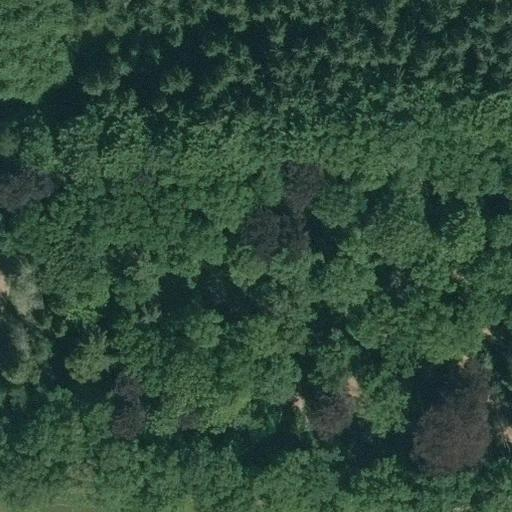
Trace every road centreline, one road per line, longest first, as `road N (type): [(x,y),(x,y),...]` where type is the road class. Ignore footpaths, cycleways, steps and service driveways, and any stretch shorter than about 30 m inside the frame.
road 1 (track): [(511,98),(0,144)]
road 2 (track): [(0,311),(34,234),(31,141)]
